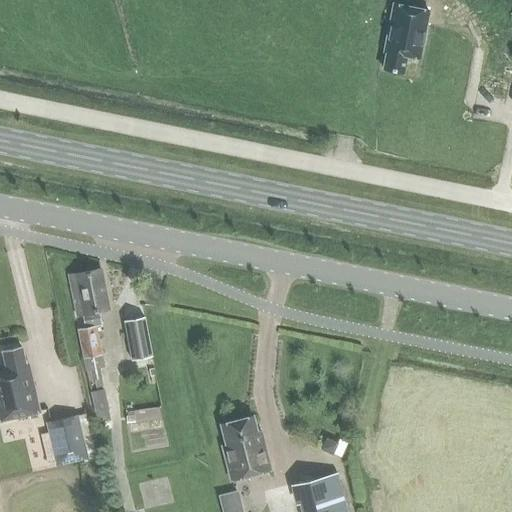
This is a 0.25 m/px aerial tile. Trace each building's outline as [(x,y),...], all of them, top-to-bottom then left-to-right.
[(419,59),(428,11),(393,4),(384,52),(386,53),(383,70),(402,73),(406,56),(419,59)] [(85,328),(78,329),(86,370),(89,370),(92,382),(101,380),(99,368),(103,367),(95,326),(101,325),(98,312),(107,310),(99,269),(68,276),(76,317),(82,316),(85,328)] [(152,357),(144,317),(123,321),(130,361),(152,357)] [(0,420),(38,412),(27,365),(25,366),(20,346),(1,351),(6,370),(0,371),(0,420)] [(103,389),(89,393),(95,413),(108,409),(103,389)] [(56,466),(88,459),(76,410),(45,418),(56,466)] [(255,432),(251,417),(220,425),(226,446),(222,447),(230,480),(269,470),(259,431),(255,432)] [(329,454),(338,458),(341,451),(332,447),(329,454)] [(294,485),(301,511),(343,511),(333,474),(294,485)] [(227,511),(247,511),(243,488),(224,492),(227,511)]
